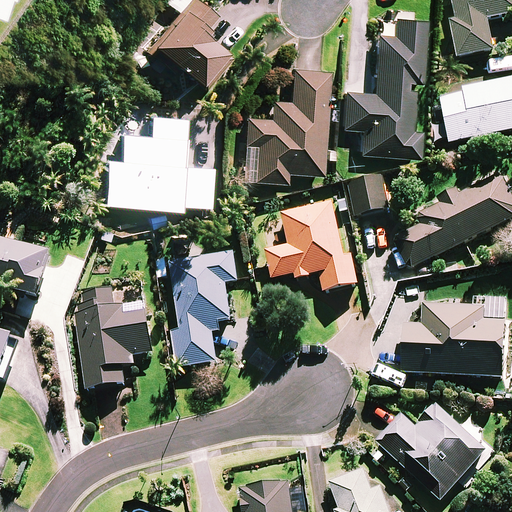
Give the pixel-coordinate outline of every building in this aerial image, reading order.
[(0,0),(0,14),(6,17),(12,0),(0,0)] [(215,19),(192,0),(171,0),(167,5),(180,15),(148,54),(166,69),(169,66),(196,88),(223,55),(200,37),(215,19)] [(511,0),(452,0),(459,61),(492,57),(489,22),(511,19),(511,0)] [(424,23),(394,21),(392,39),(377,38),(373,96),(344,94),(341,131),(361,132),(359,157),(417,161),(419,134),(411,134),(414,86),(420,86),(424,23)] [(328,74),(291,72),(289,104),(272,103),(271,122),(246,120),(244,147),(255,148),(252,184),(286,186),(286,176),(321,178),(328,74)] [(511,83),(463,93),(463,97),(442,101),(447,126),(434,129),(438,149),(511,134),(511,83)] [(181,122),(149,119),(147,139),(123,138),(121,165),(108,164),(105,207),(176,213),(176,207),(207,210),(210,171),(178,169),(181,122)] [(390,231),(412,275),(511,224),(511,207),(497,177),(390,231)] [(390,213),(383,178),(350,185),(358,220),(390,213)] [(345,261),(334,207),(282,218),(289,250),(268,254),(274,283),(296,278),(297,283),(321,278),(325,296),(358,289),(351,259),(345,261)] [(24,250),(0,242),(0,293),(40,305),(54,261),(38,256),(42,244),(27,240),(24,250)] [(239,286),(235,257),(171,267),(182,333),(172,335),(178,372),(218,366),(213,336),(222,335),(220,327),(232,325),(227,288),(239,286)] [(117,310),(114,291),(84,296),(86,307),(76,309),(77,317),(88,394),(127,388),(124,370),(142,367),(141,358),(154,356),(147,306),(117,310)] [(507,301),(487,300),(473,300),(473,311),(425,309),(424,330),(407,330),(405,377),(504,381),(507,301)] [(22,349),(0,338),(0,392),(2,393),(22,349)] [(488,456),(437,409),(416,432),(403,420),(378,446),(442,505),(488,456)] [(373,495),(365,472),(330,485),(340,511),(399,511),(397,504),(388,508),(382,492),(373,495)] [(292,511),(289,486),(242,493),(244,511),(292,511)]
